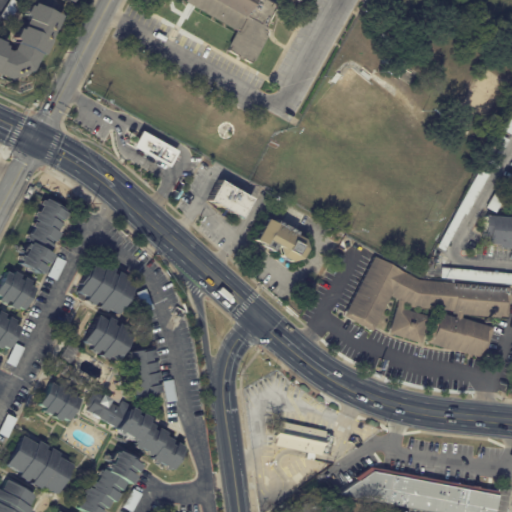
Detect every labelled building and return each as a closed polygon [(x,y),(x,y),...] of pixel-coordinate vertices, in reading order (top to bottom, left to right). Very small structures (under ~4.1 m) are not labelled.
[(46,0),(52,3),(63,8),(59,16),(61,18),(54,32),(53,32),(48,42),(49,43),(42,57),(41,56),(33,73),(10,81),(1,77),(1,78),(0,77),(0,42),(3,44),(2,47),(5,48),(5,49),(11,52),(14,51),(16,45),(15,44),(16,41),(13,40),(18,30),(20,31),(21,28),(23,29),(26,21),(25,21),(26,18),(23,16),(28,7),(30,8),(32,5),(33,5),(35,0),(46,0)] [(10,0),(18,5),(7,22),(0,17),(0,12),(8,0),(10,0)] [(267,0),(277,5),(266,27),(269,29),(266,35),(268,37),(255,62),(252,60),(251,63),(230,51),(232,48),(229,46),(237,32),(185,4),(186,0),(267,0)] [(370,76),(371,77),(368,81),(360,74),(363,71),(370,76)] [(338,74),(341,76),(335,84),(330,81),(337,73),(338,74)] [(511,130),(510,134),(500,129),(511,107),(511,130)] [(138,130),(129,145),(166,166),(175,150),(138,130)] [(498,135),(507,140),(465,215),(463,214),(447,241),(450,242),(446,249),(443,251),(435,247),(497,134),(498,135)] [(510,184),(494,212),(485,207),(500,179),(510,184)] [(240,220),(208,202),(219,182),(251,201),(240,220)] [(57,219),(55,223),(59,225),(54,232),(58,234),(53,242),(50,240),(47,244),(51,246),(47,253),(50,255),(45,263),(41,261),(39,265),(43,267),(38,274),(36,273),(35,274),(16,263),(17,261),(15,259),(17,255),(19,256),(23,249),(21,248),(24,244),(25,245),(26,244),(24,242),(25,240),(22,238),(25,234),(27,235),(31,228),(29,227),(31,223),(34,224),(35,222),(32,220),(33,218),(31,216),(33,212),(35,213),(39,206),(37,205),(40,201),(42,202),(44,199),(63,211),(62,212),(65,214),(61,221),(58,219),(57,219)] [(487,217),(511,219),(511,227),(511,249),(498,248),(498,246),(488,245),(489,237),(484,237),(486,217),(487,217)] [(296,234),(295,236),(302,240),(305,251),(300,260),(289,263),(280,258),(278,249),(275,247),(272,252),(254,241),(266,221),(272,224),(274,221),(296,234)] [(375,259),(416,280),(507,288),(505,317),(497,316),(497,318),(459,315),(458,318),(490,328),(481,359),(453,350),(453,352),(422,342),(432,311),(452,317),(453,314),(449,314),(450,311),(408,307),(401,303),(400,309),(424,316),(417,343),(385,334),(393,308),(395,299),(388,296),(369,332),(340,316),(371,256),(375,259)] [(55,257),(64,261),(55,281),(45,276),(55,257)] [(110,274),(113,276),(115,272),(123,277),(121,280),(132,286),(128,292),(130,293),(121,309),(119,308),(115,315),(105,310),(103,313),(95,308),(97,304),(93,302),(91,306),(83,301),(85,297),(75,292),(91,263),(101,269),(103,265),(111,270),(109,273),(110,274)] [(436,270),(428,275),(424,269),(433,264),(436,270)] [(511,284),(438,278),(439,267),(511,273),(511,284)] [(16,279),(19,281),(22,278),(29,281),(27,285),(33,288),(21,310),(15,307),(13,310),(6,306),(8,303),(4,301),(2,304),(0,302),(0,277),(3,272),(9,275),(11,272),(18,276),(16,279)] [(143,289),(151,309),(141,312),(134,292),(143,289)] [(0,312),(3,314),(1,318),(4,320),(6,316),(14,321),(12,324),(18,327),(5,349),(0,346),(0,312)] [(112,325),(114,327),(116,324),(123,327),(121,331),(130,336),(116,362),(107,356),(105,360),(98,356),(100,352),(96,350),(94,354),(87,350),(89,346),(81,342),(95,316),(104,321),(106,317),(112,321),(110,325),(112,325)] [(66,342),(76,349),(67,364),(57,357),(66,342)] [(13,343),(22,348),(13,367),(4,362),(13,343)] [(149,360),(150,363),(153,362),(155,370),(151,371),(152,373),(155,373),(156,381),(153,381),(153,386),(157,385),(159,393),(155,394),(155,395),(134,399),(133,396),(131,396),(130,392),(132,392),(126,353),(144,349),(145,351),(151,350),(152,358),(149,358),(149,360)] [(160,381),(171,380),(174,400),(163,402),(160,381)] [(66,389),(73,394),(71,397),(77,400),(65,422),(59,418),(57,422),(50,418),(52,414),(48,412),(46,415),(39,412),(41,408),(35,405),(47,383),(53,387),(55,383),(66,389)] [(100,394),(110,400),(108,403),(120,410),(111,425),(85,410),(87,407),(83,405),(92,391),(99,395),(100,394)] [(114,428),(122,412),(125,413),(128,407),(134,410),(132,414),(136,417),(138,413),(147,418),(144,421),(152,426),(150,429),(154,431),(156,428),(164,433),(163,436),(170,440),(168,444),(172,446),(174,442),(181,446),(179,450),(181,451),(175,462),(174,461),(169,469),(166,467),(165,469),(162,468),(163,466),(156,461),(154,464),(151,462),(152,460),(149,458),(151,455),(149,454),(148,455),(144,453),(145,451),(137,447),(136,449),(132,447),(133,445),(131,443),(133,440),(131,439),(130,441),(126,439),(127,436),(120,432),(119,434),(114,432),(116,429),(114,428)] [(0,422),(4,414),(14,418),(4,437),(0,435),(0,422)] [(325,434),(320,456),(314,454),(313,461),(305,459),(307,453),(274,446),(276,437),(268,437),(267,425),(278,426),(279,422),(325,432),(325,434)] [(36,441),(44,446),(43,449),(46,451),(48,448),(57,453),(55,456),(70,465),(53,493),(39,485),(37,488),(28,483),(30,480),(26,477),(24,481),(15,476),(17,473),(3,464),(19,436),(34,444),(36,441)] [(129,471),(127,474),(131,476),(125,485),(123,483),(118,491),(115,489),(112,493),(116,495),(110,503),(108,501),(103,509),(100,507),(97,511),(99,511),(80,511),(74,508),(75,506),(73,505),(76,501),(77,502),(82,494),(80,493),(82,489),(84,491),(86,488),(89,490),(90,488),(88,486),(90,482),(92,483),(96,477),(94,475),(97,471),(98,472),(100,470),(103,472),(105,469),(102,468),(105,464),(107,465),(111,458),(109,457),(111,453),(113,454),(116,450),(134,463),(133,464),(137,466),(133,472),(130,470),(129,471)] [(498,496),(494,511),(427,511),(339,494),(371,471),(498,496)] [(0,511),(0,486),(3,480),(31,496),(25,507),(28,509),(26,511),(0,511)] [(131,489),(139,494),(129,511),(120,506),(131,489)] [(288,511),(288,507),(311,503),(312,506),(313,506),(313,503),(325,501),(326,511),(288,511)]
